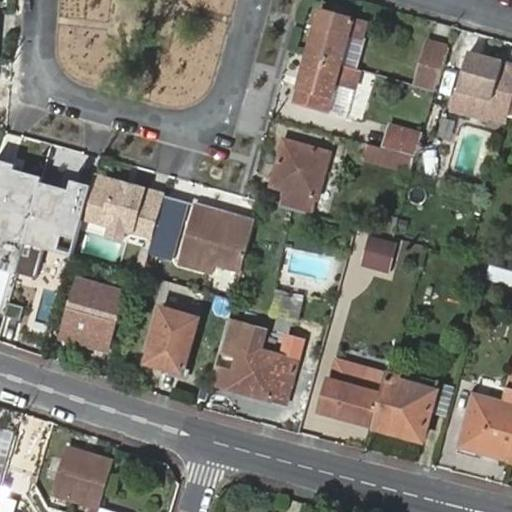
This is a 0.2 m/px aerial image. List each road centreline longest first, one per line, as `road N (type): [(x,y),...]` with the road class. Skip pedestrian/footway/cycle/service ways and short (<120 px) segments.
road 1 (residential): [(47,0),(41,89),(201,131),(221,114),(252,0)]
road 2 (tertiary): [(211,442),(481,511)]
road 3 (tertiary): [(0,373),(211,442)]
